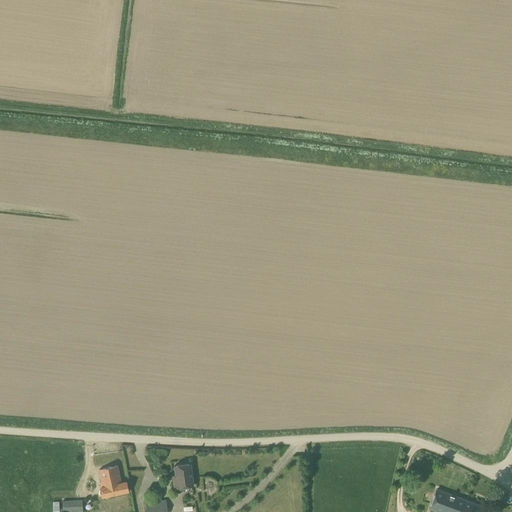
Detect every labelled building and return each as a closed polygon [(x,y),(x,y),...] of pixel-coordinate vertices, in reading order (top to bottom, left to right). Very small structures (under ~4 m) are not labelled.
[(174,489),(193,486),(190,464),(174,466),(175,477),(173,478),(174,489)] [(121,482),(117,465),(99,469),(102,487),(100,487),(102,497),(128,491),(126,481),(121,482)] [(411,484),(401,487),(409,506),(418,503),(411,484)] [(457,497),(452,511),(480,511),(482,506),(457,497)] [(146,511),(167,511),(166,500),(145,503),(146,511)] [(62,511),(82,511),(82,501),(62,501),(62,511)]
